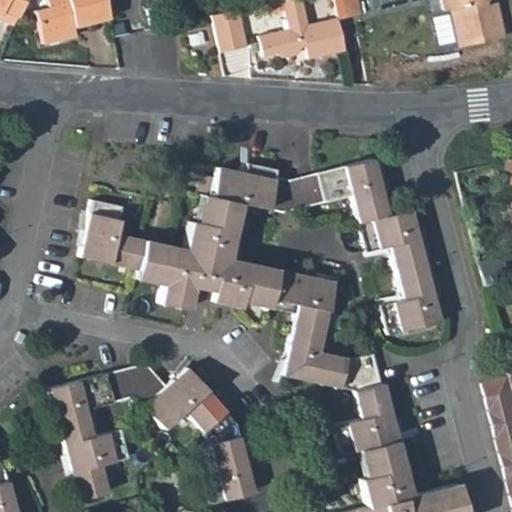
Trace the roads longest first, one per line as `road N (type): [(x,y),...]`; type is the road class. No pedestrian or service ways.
road 1 (residential): [(421,110),(422,158),(460,318),(453,377),(489,511)]
road 2 (residential): [(49,92),(421,110)]
road 3 (residential): [(261,414),(207,352),(8,313)]
road 4 (residential): [(49,92),(8,313)]
